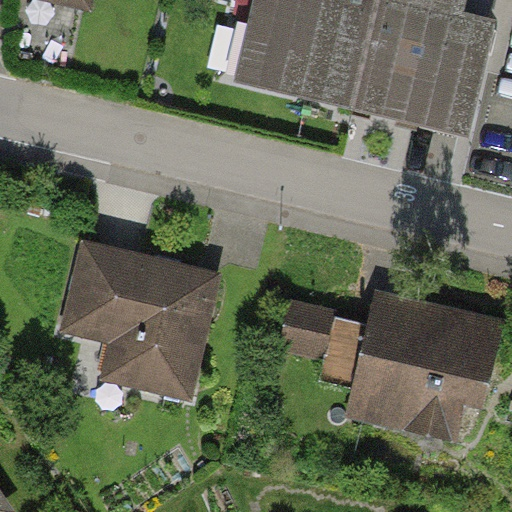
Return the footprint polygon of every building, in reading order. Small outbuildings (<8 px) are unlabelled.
[(103,0),(37,0),(100,15),(103,0)] [(511,0),(254,0),(236,76),(488,137),(511,38),(511,25),(481,18),(485,0),(511,0)] [(226,278),(94,245),(73,331),(124,343),(115,380),(196,400),(226,278)] [(511,337),(386,306),(364,398),(489,428),(511,337)] [(0,511),(26,511),(0,474),(0,511)]
